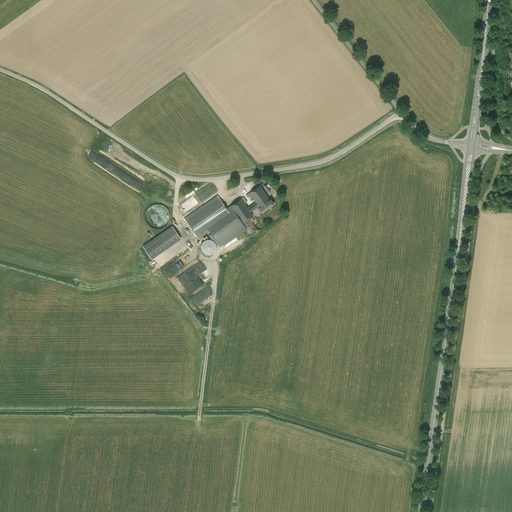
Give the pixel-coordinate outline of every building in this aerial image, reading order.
[(270,200),(269,200),(260,186),(249,193),(255,202),(247,208),(241,199),(230,206),(230,207),(226,209),(218,196),(184,220),(199,241),(210,233),(219,247),(246,229),(249,234),(256,229),(252,222),(254,221),(251,217),(253,216),(251,213),(257,207),(262,213),(274,205),(270,200)] [(167,205),(150,207),(151,214),(158,213),(158,216),(167,216),(167,205)] [(172,228),(142,248),(151,260),(180,240),(172,228)] [(202,243),(201,245),(200,248),(201,250),(202,252),(204,254),(206,255),(209,255),(211,254),(213,253),(215,251),(216,249),(216,247),(215,244),(214,242),(212,241),(210,240),(208,240),(205,240),(203,241),(202,243)] [(197,289),(211,277),(205,270),(200,274),(202,276),(192,283),(197,289)] [(193,299),(197,305),(210,297),(209,296),(213,294),(209,288),(205,291),(206,293),(203,295),(202,293),(193,299)]
